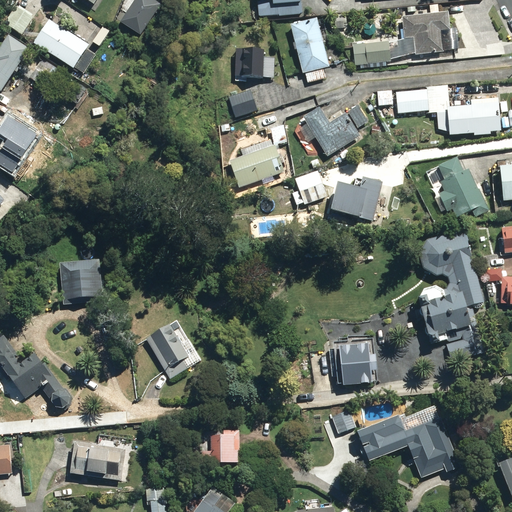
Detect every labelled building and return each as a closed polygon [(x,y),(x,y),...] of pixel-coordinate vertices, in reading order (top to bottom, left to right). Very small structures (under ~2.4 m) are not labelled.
[(77,0),(93,9),(99,0),(77,0)] [(161,7),(149,0),(133,0),(119,24),(141,38),(161,7)] [(300,0),(257,0),(259,20),(302,17),(300,0)] [(323,0),(325,14),(346,12),(344,0),(323,0)] [(431,18),(402,21),(404,43),(413,42),(415,59),(442,56),(440,35),(450,34),(448,16),(439,17),(438,8),(429,9),(431,18)] [(4,27),(21,39),(32,21),(15,10),(4,27)] [(348,15),(333,16),(334,32),(349,31),(348,15)] [(305,78),(307,87),(325,82),(323,73),(329,71),(316,23),(290,30),(302,79),(305,78)] [(34,47),(71,76),(88,54),(51,25),(34,47)] [(0,98),(28,58),(7,44),(0,53),(0,98)] [(352,48),(354,69),(390,65),(388,45),(352,48)] [(235,82),(273,82),(274,62),(263,62),(263,54),(235,54),(235,82)] [(28,80),(49,95),(61,78),(41,63),(28,80)] [(472,135),(473,138),(489,137),(489,134),(499,133),(496,100),(469,102),(469,108),(448,110),(446,87),(424,89),(424,92),(395,94),(396,115),(425,112),(425,115),(436,114),(437,131),(440,131),(448,134),(448,137),(472,135)] [(228,101),(235,121),(258,113),(250,92),(228,101)] [(376,93),(377,107),(391,106),(390,92),(376,93)] [(21,113),(29,118),(33,112),(26,106),(21,113)] [(346,113),(357,130),(367,123),(356,107),(346,113)] [(301,120),(326,159),(358,138),(343,115),(327,126),(317,110),(301,120)] [(0,111),(0,129),(10,137),(18,125),(0,111)] [(284,128),(270,130),(272,146),(286,144),(284,128)] [(227,163),(237,191),(260,182),(261,187),(272,183),(270,179),(282,174),(273,147),(227,163)] [(452,214),(459,227),(489,212),(478,191),(477,191),(467,172),(462,174),(455,159),(437,169),(443,182),(438,185),(443,194),(437,197),(446,216),(452,214)] [(511,168),(497,170),(501,204),(511,202),(511,168)] [(293,182),(302,207),(325,198),(316,173),(293,182)] [(326,214),(372,224),(382,184),(364,179),(360,193),(333,187),(326,214)] [(511,229),(500,231),(503,256),(511,255),(511,229)] [(444,343),(450,365),(484,355),(472,309),(483,305),(464,237),(455,240),(453,236),(425,243),(417,257),(421,271),(435,279),(441,278),(446,281),(448,286),(444,292),(440,294),(432,290),(421,294),(415,304),(427,348),(444,343)] [(58,266),(61,307),(101,304),(98,263),(58,266)] [(499,307),(511,307),(511,280),(502,281),(500,270),(483,272),(484,284),(499,282),(499,307)] [(144,341),(168,381),(185,371),(181,363),(186,360),(167,327),(144,341)] [(52,411),(60,412),(69,405),(70,397),(65,390),(60,390),(45,370),(42,372),(31,358),(19,366),(12,358),(16,355),(2,336),(0,337),(0,371),(23,401),(39,388),(49,401),(48,405),(52,411)] [(336,351),(340,390),(370,386),(369,375),(375,374),(373,358),(366,359),(365,348),(336,351)] [(331,419),(337,436),(354,429),(348,413),(331,419)] [(407,450),(420,481),(443,471),(445,475),(458,470),(438,421),(403,435),(396,419),(353,437),(359,450),(365,447),(366,450),(359,453),(365,466),(407,450)] [(272,424),(258,422),(256,447),(270,448),(272,424)] [(200,455),(200,468),(234,467),(234,457),(237,457),(237,434),(220,435),(221,440),(208,441),(208,455),(200,455)] [(47,439),(39,439),(38,453),(33,453),(33,465),(39,465),(39,457),(46,457),(47,439)] [(67,477),(120,484),(123,452),(71,446),(67,477)] [(0,477),(10,476),(7,448),(0,448),(0,477)] [(496,468),(511,506),(511,465),(510,462),(496,468)] [(146,492),(149,511),(163,511),(161,490),(146,492)] [(214,511),(211,510),(217,502),(207,495),(194,511),(214,511)]
